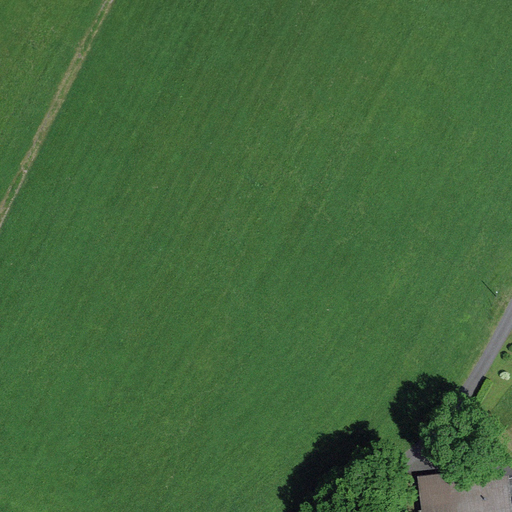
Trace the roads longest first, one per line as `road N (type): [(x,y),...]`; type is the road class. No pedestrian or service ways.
road 1 (unclassified): [(345,511),(445,427),(511,311)]
road 2 (track): [(0,229),(115,0)]
